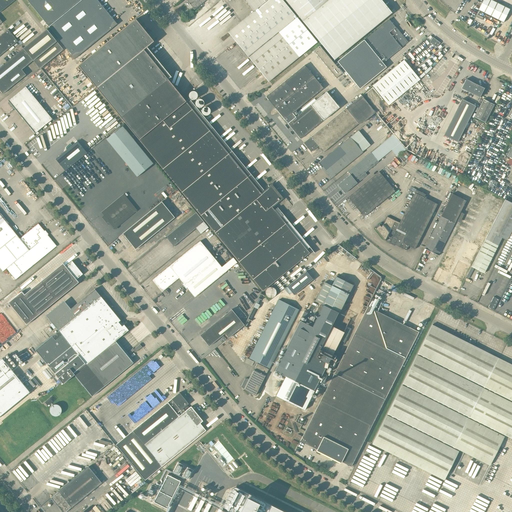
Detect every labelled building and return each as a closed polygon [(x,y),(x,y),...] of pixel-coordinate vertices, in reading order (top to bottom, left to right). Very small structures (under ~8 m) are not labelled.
[(0,0),(0,12),(15,0),(0,0)] [(27,0),(75,58),(117,24),(97,0),(27,0)] [(206,0),(187,0),(189,3),(192,7),(195,10),(206,0)] [(245,0),(254,11),(238,24),(228,32),(269,82),(317,42),(282,0),(245,0)] [(285,0),(303,21),(334,60),(391,13),(380,0),(285,0)] [(511,9),(491,0),(482,0),(478,11),(504,23),(511,9)] [(201,19),(208,28),(213,25),(217,31),(228,23),(225,19),(222,21),(222,20),(219,22),(214,16),(211,19),(207,15),(201,19)] [(171,77),(147,47),(154,42),(136,19),(76,68),(136,142),(139,140),(186,101),(184,100),(183,98),(183,96),(180,94),(173,87),(174,84),(171,83),(168,80),(171,77)] [(389,19),(364,40),(338,61),(361,89),(387,67),(383,63),(402,48),(402,47),(408,42),(396,27),(395,27),(389,19)] [(47,27),(24,46),(33,59),(57,40),(47,27)] [(8,29),(0,35),(0,55),(18,41),(8,29)] [(437,48),(440,43),(433,37),(429,42),(437,48)] [(33,60),(40,68),(63,49),(57,41),(33,60)] [(313,51),(336,78),(342,73),(337,68),(335,65),(319,46),(313,51)] [(24,49),(0,67),(0,90),(3,94),(26,75),(22,70),(33,60),(24,49)] [(420,79),(404,60),(373,85),(389,105),(420,79)] [(274,107),(270,112),(270,113),(270,114),(270,115),(271,115),(271,116),(272,116),(273,116),(275,115),(275,114),(274,115),(273,114),(277,111),(288,124),(298,115),(295,111),(323,88),(304,65),(266,97),(274,107)] [(480,97),(484,88),(466,79),(461,88),(480,97)] [(26,86),(8,101),(35,133),(52,119),(26,86)] [(189,94),(189,95),(189,96),(189,97),(189,98),(190,98),(190,99),(191,99),(192,100),(193,100),(194,100),(195,99),(196,99),(196,98),(197,98),(197,97),(197,96),(197,95),(197,94),(197,93),(196,93),(196,92),(195,92),(194,91),(193,91),(192,91),(191,92),(190,92),(190,93),(189,93),(189,94)] [(326,92),(310,105),(298,115),(288,124),(300,139),(324,120),(339,107),(326,92)] [(361,95),(346,108),(303,143),(311,152),(319,146),(324,152),(359,124),(364,122),(376,113),(361,95)] [(197,100),(196,100),(196,101),(196,102),(195,102),(195,103),(195,104),(195,105),(196,105),(196,106),(197,107),(198,107),(199,108),(200,108),(201,107),(202,107),(202,106),(203,106),(203,105),(204,104),(204,103),(204,102),(203,102),(203,101),(202,100),(201,99),(200,99),(199,99),(198,99),(197,100)] [(457,142),(476,106),(462,99),(443,135),(457,142)] [(485,123),(494,105),(483,99),(474,117),(485,123)] [(262,194),(186,101),(139,140),(262,291),(309,253),(271,206),(281,198),(272,186),(262,194)] [(122,126),(107,139),(137,177),(153,164),(122,126)] [(358,131),(350,137),(319,162),(332,178),(363,153),(371,146),(358,131)] [(77,141),(56,159),(65,170),(87,153),(77,141)] [(347,172),(350,175),(338,185),(344,193),(367,175),(365,173),(378,162),(377,161),(380,159),(374,150),(371,152),(347,172)] [(379,172),(348,197),(364,217),(395,191),(379,172)] [(440,268),(481,188),(478,186),(438,267),(440,268)] [(415,249),(425,229),(438,204),(424,197),(426,194),(416,189),(410,202),(399,224),(394,222),(395,220),(387,216),(383,225),(381,226),(379,225),(376,228),(375,228),(385,241),(386,240),(406,250),(408,246),(415,249)] [(137,211),(126,197),(128,195),(126,193),(124,194),(101,212),(104,216),(103,216),(107,222),(108,221),(115,229),(121,224),(137,211)] [(448,237),(454,223),(466,201),(452,193),(441,216),(430,237),(424,249),(438,256),(448,237)] [(484,196),(446,271),(459,277),(496,202),(484,196)] [(485,239),(471,267),(484,273),(502,237),(507,240),(511,230),(511,203),(510,202),(505,200),(485,239)] [(175,217),(162,202),(119,237),(127,247),(131,244),(135,250),(175,217)] [(171,213),(177,220),(190,210),(184,202),(171,213)] [(181,224),(166,237),(174,246),(201,224),(204,222),(196,212),(181,224)] [(6,269),(16,280),(57,246),(38,224),(20,239),(4,219),(0,222),(0,268),(3,272),(6,269)] [(206,248),(208,246),(204,240),(201,242),(200,241),(154,279),(164,291),(179,278),(183,283),(182,284),(186,288),(187,287),(195,297),(237,263),(233,258),(222,267),(206,248)] [(22,292),(8,302),(27,325),(78,282),(76,279),(83,274),(72,261),(65,266),(63,263),(24,295),(22,292)] [(287,287),(294,295),(313,279),(306,271),(287,287)] [(328,363),(327,363),(332,353),(330,352),(342,329),(332,324),(338,312),(353,285),(337,277),(333,284),(326,281),(316,301),(323,305),(323,306),(320,305),(316,313),(318,314),(316,319),(314,318),(310,326),(300,321),(275,371),(286,377),(277,396),(305,410),(328,363)] [(276,293),(276,292),(276,291),(276,290),(275,289),(275,288),(274,288),(273,287),(272,287),(271,287),(270,287),(269,287),(268,287),(268,288),(267,288),(267,289),(266,290),(266,291),(266,292),(266,293),(266,294),(266,295),(267,295),(267,296),(268,297),(269,297),(270,297),(271,297),(272,297),(273,297),(274,297),(275,296),(275,295),(276,295),(276,294),(276,293)] [(63,383),(74,374),(92,396),(133,363),(116,341),(129,330),(124,325),(125,324),(123,321),(122,322),(95,289),(53,323),(59,331),(35,350),(63,383)] [(494,297),(488,307),(493,310),(499,299),(494,297)] [(279,300),(249,358),(269,368),(299,310),(279,300)] [(298,434),(296,439),(300,441),(351,467),(419,332),(368,306),(302,436),(298,434)] [(256,308),(254,307),(248,319),(251,320),(256,308)] [(209,346),(225,333),(229,338),(244,325),(232,309),(200,335),(209,346)] [(511,364),(432,324),(372,444),(444,480),(459,450),(490,465),(505,435),(511,438),(511,364)] [(0,416),(30,392),(3,358),(0,360),(0,416)] [(244,389),(256,395),(269,369),(257,363),(249,379),(248,378),(245,378),(241,386),(243,388),(244,389)] [(180,393),(117,444),(147,480),(165,465),(206,431),(200,423),(203,421),(191,406),(189,408),(187,405),(189,403),(180,393)] [(62,411),(62,409),(61,408),(60,406),(59,405),(57,404),(56,404),(54,405),(52,405),(51,407),(50,408),(50,410),(50,412),(51,413),(52,415),(54,416),(55,416),(57,416),(59,415),(60,414),(61,413),(62,411)] [(21,460),(30,472),(90,426),(81,414),(21,460)] [(173,472),(179,475),(184,465),(178,462),(173,472)] [(88,466),(49,496),(61,511),(63,511),(101,483),(88,466)] [(193,470),(187,467),(182,476),(189,479),(193,470)] [(179,482),(167,476),(160,491),(154,502),(167,509),(179,482)] [(151,485),(147,494),(152,497),(156,488),(151,485)] [(219,506),(216,511),(283,511),(235,488),(230,490),(222,507),(219,506)] [(196,493),(188,509),(191,511),(199,495),(196,493)] [(203,496),(194,511),(198,511),(206,498),(203,496)] [(209,501),(203,511),(207,511),(212,503),(209,501)]
